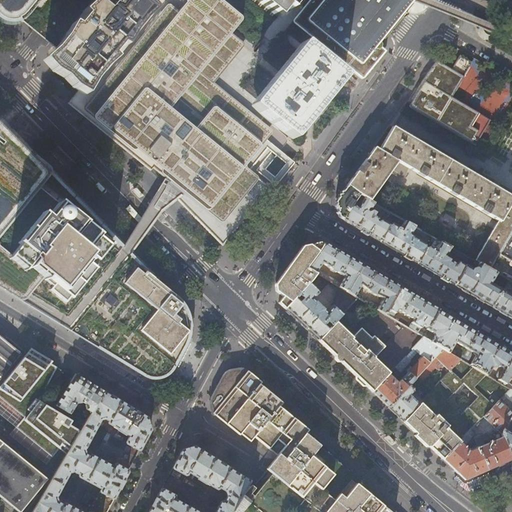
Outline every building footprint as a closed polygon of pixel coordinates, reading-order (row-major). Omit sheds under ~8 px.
[(0,0),(0,17),(13,31),(39,0),(0,0)] [(38,0),(28,12),(25,17),(20,19),(38,34),(54,48),(61,40),(71,24),(75,26),(83,17),(80,13),(91,2),(92,0),(142,0),(152,11),(142,20),(138,25),(130,34),(122,48),(118,45),(110,55),(113,59),(102,70),(95,78),(92,81),(84,96),(76,92),(67,103),(214,222),(252,176),(271,191),(294,163),(279,151),(289,139),(250,108),(249,107),(249,106),(250,105),(300,44),(301,43),(302,43),(303,44),(341,75),(344,71),(345,71),(347,68),(359,78),(362,79),(384,51),(382,49),(380,40),(394,25),(412,2),(413,0),(38,0)] [(71,24),(61,40),(54,48),(41,61),(50,73),(63,80),(71,89),(76,92),(84,96),(92,81),(95,78),(102,70),(113,59),(110,55),(118,45),(122,48),(130,34),(138,25),(142,20),(152,11),(142,0),(92,0),(91,2),(80,13),(83,17),(75,26),(71,24)] [(487,18),(484,18),(482,19),(480,21),(479,23),(478,25),(477,27),(477,29),(477,32),(478,34),(479,36),(480,37),(482,39),(484,40),(486,40),(489,41),(491,41),(493,40),(495,39),(497,38),(498,36),(499,34),(500,32),(500,29),(500,27),(499,25),(499,23),(497,21),(495,20),(493,19),(491,18),(489,17),(487,18)] [(342,76),(341,75),(303,44),(302,43),(301,43),(300,44),(250,105),(249,106),(249,107),(250,108),(289,139),(290,140),(291,140),(291,139),(292,139),(308,119),(318,107),(332,90),(341,78),(342,77),(342,76)] [(451,97),(471,62),(460,55),(451,70),(436,61),(434,63),(422,80),(420,85),(417,88),(419,89),(416,95),(411,105),(410,106),(410,107),(411,108),(475,146),(491,121),(451,97)] [(0,289),(15,298),(20,292),(30,300),(28,303),(30,304),(28,306),(99,349),(99,348),(146,376),(154,378),(162,378),(168,374),(173,369),(185,347),(189,335),(189,320),(183,307),(174,298),(161,285),(140,264),(129,253),(120,244),(99,222),(79,202),(61,184),(0,122),(0,289)] [(359,196),(369,201),(385,178),(389,172),(397,162),(409,168),(411,170),(497,221),(493,229),(475,261),(477,262),(478,263),(489,269),(511,229),(511,197),(497,189),(492,186),(392,127),(381,145),(378,150),(374,147),(367,156),(359,168),(352,178),(346,186),(359,196)] [(359,196),(346,186),(338,196),(336,199),(340,219),(342,219),(359,196)] [(412,197),(401,189),(393,200),(404,207),(412,197)] [(369,201),(359,196),(342,219),(361,231),(379,241),(388,225),(381,221),(378,221),(377,218),(367,212),(368,210),(370,210),(373,204),(369,201)] [(399,253),(416,263),(425,249),(424,245),(407,236),(409,233),(411,233),(412,230),(424,237),(426,234),(396,217),(392,223),(388,225),(379,241),(399,253)] [(511,229),(489,269),(495,273),(506,279),(511,282),(511,229)] [(425,249),(416,263),(436,274),(454,285),(465,265),(458,261),(455,264),(445,258),(449,251),(451,248),(431,237),(425,249)] [(317,274),(308,269),(307,268),(320,249),(319,249),(322,245),(319,243),(313,244),(311,247),(309,245),(302,246),(300,249),(291,263),(281,276),(276,283),(281,287),(277,292),(283,297),(278,302),(281,306),(285,309),(317,274)] [(322,245),(319,249),(320,249),(307,268),(308,269),(317,274),(327,280),(329,277),(317,270),(321,263),(330,268),(330,269),(335,272),(336,272),(344,276),(340,284),(331,279),(329,281),(338,287),(346,291),(361,266),(344,255),(323,243),(322,245)] [(451,248),(449,251),(454,254),(454,255),(467,262),(469,258),(451,248)] [(465,265),(454,285),(472,296),(491,307),(500,290),(489,283),(495,273),(489,269),(478,263),(474,268),(472,269),(465,265)] [(361,266),(346,291),(357,298),(360,299),(362,296),(356,293),(360,285),(367,291),(372,294),(382,298),(378,306),(370,301),(368,304),(377,310),(380,312),(384,314),(399,288),(382,277),(361,266)] [(327,280),(317,274),(285,309),(303,326),(317,340),(334,322),(357,298),(346,291),(338,287),(331,305),(325,311),(311,298),(328,281),(327,280)] [(399,288),(384,314),(405,327),(407,323),(399,318),(394,315),(397,310),(413,319),(411,323),(420,328),(422,325),(427,328),(437,310),(419,299),(399,288)] [(511,295),(511,296),(500,290),(491,307),(509,317),(511,318),(511,295)] [(377,310),(363,324),(377,338),(384,331),(391,338),(381,349),(359,328),(355,333),(353,331),(349,331),(347,333),(334,322),(317,340),(324,346),(342,364),(362,382),(372,392),(387,375),(394,367),(405,356),(411,348),(422,337),(418,334),(405,327),(384,314),(380,312),(377,310)] [(437,310),(427,328),(426,329),(433,333),(433,337),(430,342),(442,349),(449,352),(455,342),(466,348),(475,332),(457,321),(437,310)] [(475,332),(466,348),(477,355),(471,366),(486,375),(489,369),(491,369),(493,368),(494,367),(495,366),(495,365),(503,369),(511,354),(511,353),(495,343),(475,332)] [(426,339),(422,337),(411,348),(421,357),(397,383),(387,375),(372,392),(375,395),(383,403),(388,407),(434,357),(442,349),(430,342),(426,339)] [(0,378),(19,354),(0,338),(0,378)] [(442,349),(434,357),(388,407),(395,414),(402,421),(421,400),(419,398),(422,394),(414,385),(416,382),(419,384),(440,362),(448,371),(459,359),(449,352),(442,349)] [(509,389),(511,390),(511,354),(503,369),(501,373),(496,381),(509,389)] [(400,372),(410,361),(405,356),(394,367),(400,372)] [(459,359),(448,371),(421,400),(402,421),(412,430),(433,450),(442,459),(469,432),(470,430),(474,426),(483,417),(493,406),(496,403),(509,389),(496,381),(487,376),(486,375),(471,366),(459,359)] [(192,363),(186,377),(193,380),(199,366),(192,363)] [(247,484),(231,511),(396,511),(394,510),(374,491),(355,472),(337,456),(324,443),(306,426),(293,414),(281,403),(270,391),(259,382),(248,371),(246,369),(244,368),(241,368),(229,370),(226,371),(224,372),(223,373),(217,384),(210,397),(209,400),(209,403),(212,415),(214,414),(221,421),(225,424),(238,435),(239,433),(250,442),(254,437),(258,441),(276,457),(277,456),(283,461),(279,465),(264,482),(257,490),(250,484),(248,486),(247,484)] [(487,376),(496,381),(501,373),(498,371),(494,377),(488,374),(487,376)] [(82,428),(103,392),(88,382),(75,374),(51,410),(66,419),(70,413),(78,418),(74,424),(82,428)] [(511,390),(509,389),(496,403),(499,404),(500,402),(511,408),(510,410),(511,411),(511,390)] [(105,511),(107,509),(124,476),(127,472),(126,469),(115,464),(113,464),(112,466),(90,454),(89,454),(88,456),(85,454),(83,449),(98,422),(104,419),(108,421),(107,422),(108,424),(128,436),(125,441),(126,444),(137,450),(139,449),(150,430),(146,418),(123,404),(103,392),(82,428),(32,511),(105,511)] [(493,406),(483,417),(490,425),(497,431),(501,434),(507,423),(510,418),(501,412),(493,406)] [(511,426),(507,423),(501,434),(502,437),(511,460),(511,459),(511,426)] [(478,448),(475,442),(473,444),(474,447),(471,449),(471,451),(469,455),(468,455),(467,454),(468,449),(462,444),(467,438),(471,434),(469,432),(442,459),(454,470),(456,472),(458,474),(464,480),(476,474),(486,470),(478,448)] [(488,435),(487,435),(486,433),(474,438),(475,442),(478,448),(484,445),(482,442),(490,438),(488,435)] [(498,465),(511,460),(502,437),(484,445),(478,448),(486,470),(498,465)] [(0,496),(19,511),(46,479),(0,441),(0,496)] [(174,498),(174,496),(162,489),(160,490),(148,511),(231,511),(247,484),(249,481),(244,477),(193,447),(181,450),(172,467),(173,468),(185,475),(186,475),(188,472),(216,489),(218,489),(218,488),(226,492),(227,496),(224,502),(223,501),(221,501),(214,511),(196,511),(173,499),(174,498)] [(464,480),(458,474),(454,478),(465,490),(482,483),(490,480),(486,470),(476,474),(464,480)]
